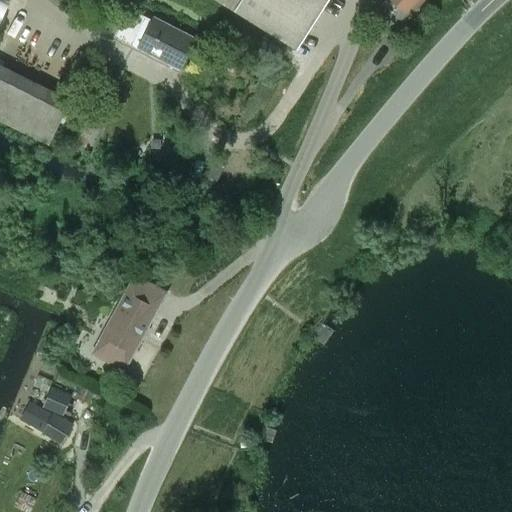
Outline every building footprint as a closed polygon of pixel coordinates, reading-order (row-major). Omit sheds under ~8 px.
[(217,0),(235,11),(241,0),(217,0)] [(295,45),(323,0),(246,0),(240,10),(295,45)] [(390,0),(406,14),(419,0),(390,0)] [(180,70),(196,39),(155,18),(153,22),(146,19),(142,28),(148,31),(139,49),(180,70)] [(69,100),(0,65),(0,120),(47,144),(69,100)] [(177,155),(161,162),(168,179),(184,171),(177,155)] [(137,275),(127,292),(94,354),(125,371),(168,293),(137,275)] [(72,396),(90,404),(97,387),(84,382),(80,392),(75,390),(72,396)] [(64,415),(72,396),(53,388),(45,407),(64,415)] [(64,444),(74,426),(36,404),(26,422),(64,444)] [(29,511),(34,501),(22,495),(16,508),(25,511),(29,511)]
